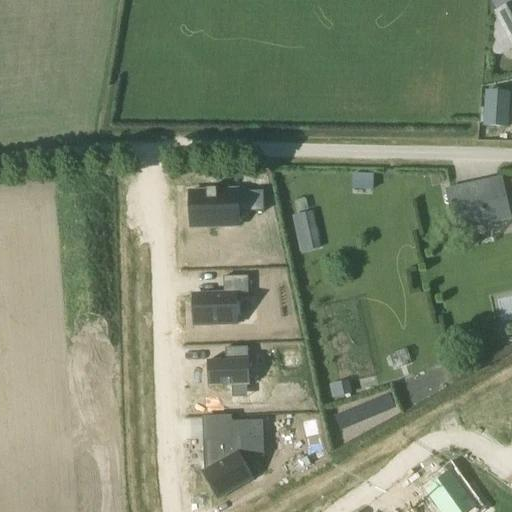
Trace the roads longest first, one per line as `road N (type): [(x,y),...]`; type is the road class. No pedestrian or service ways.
road 1 (residential): [(184,511),(157,148)]
road 2 (residential): [(157,148),(511,154)]
road 3 (residential): [(0,161),(157,148)]
road 4 (residential): [(453,434),(343,511)]
